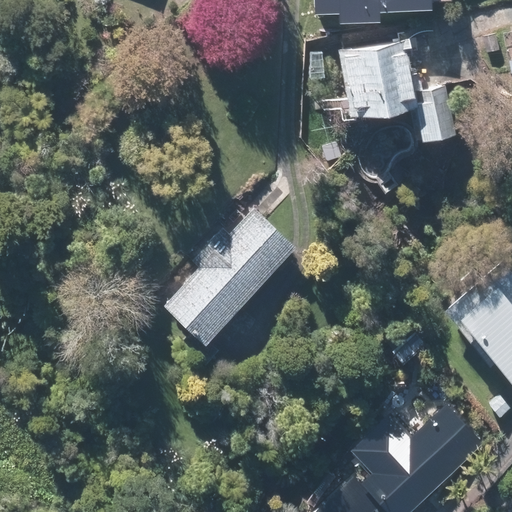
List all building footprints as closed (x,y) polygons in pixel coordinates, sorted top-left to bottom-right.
[(349,0),(351,19),(371,18),(370,7),(429,3),(428,0),(349,0)] [(413,34),(343,47),(354,108),(422,96),(428,128),(453,123),(445,78),(422,82),(413,34)] [(260,105),(241,92),(224,116),(243,129),(260,105)] [(171,299),(213,336),(299,241),(257,203),(231,233),(221,224),(194,254),(204,263),(171,299)] [(511,266),(503,255),(449,296),(496,355),(502,349),(511,361),(511,266)] [(437,407),(363,475),(397,511),(401,511),(474,446),(437,407)] [(352,473),(325,498),(336,511),(371,511),(381,504),(352,473)]
